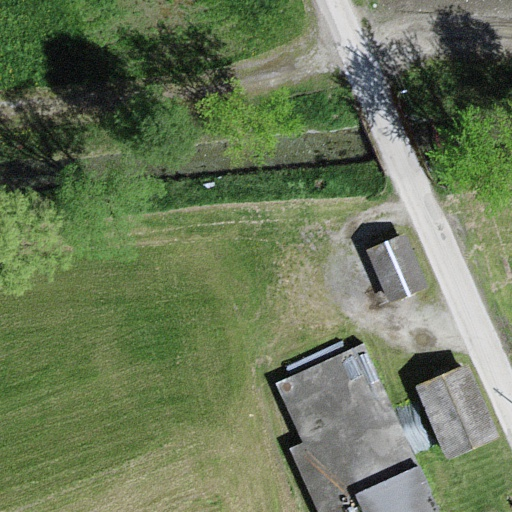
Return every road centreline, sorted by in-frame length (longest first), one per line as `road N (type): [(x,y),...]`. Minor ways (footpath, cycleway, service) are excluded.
road 1 (track): [(356,68),(0,106)]
road 2 (track): [(511,59),(356,68)]
